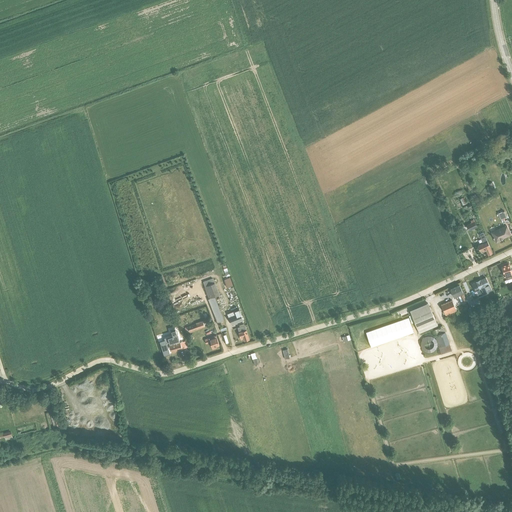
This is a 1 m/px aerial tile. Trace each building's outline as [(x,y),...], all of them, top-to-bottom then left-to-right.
[(476,193),(471,195),(476,205),(480,203),(476,193)] [(504,210),(498,212),(500,218),(506,216),(504,210)] [(471,222),(467,224),(469,230),(477,226),(474,219),(470,220),(471,222)] [(506,224),(491,231),(496,242),(500,240),(500,239),(510,234),(506,224)] [(483,242),(477,245),(480,250),(482,249),(482,250),(485,249),(487,254),(492,251),(483,231),(479,233),(483,242)] [(509,264),(502,266),(505,277),(506,276),(507,279),(511,277),(511,269),(511,270),(509,264)] [(213,277),(203,281),(205,286),(204,286),(212,307),(218,304),(222,303),(219,294),(220,294),(215,282),(214,282),(213,277)] [(225,279),(224,279),(227,287),(233,285),(230,277),(225,279)] [(476,281),(479,288),(480,288),(483,294),(492,290),(485,277),(476,281)] [(459,284),(450,288),(454,296),(458,295),(462,304),(467,302),(459,284)] [(477,297),(470,300),(472,306),(480,303),(477,297)] [(452,299),(441,303),(446,315),(457,310),(452,299)] [(411,314),(430,306),(428,302),(410,310),(411,314)] [(218,304),(212,307),(217,321),(224,318),(218,304)] [(430,306),(411,314),(419,332),(438,324),(430,306)] [(239,309),(228,314),(232,324),(244,320),(239,309)] [(409,317),(366,331),(371,346),(413,331),(409,317)] [(196,323),(185,327),(187,332),(189,331),(190,332),(205,326),(203,320),(196,322),(196,323)] [(245,324),(240,326),(237,327),(241,339),(244,338),(245,340),(249,338),(245,324)] [(436,338),(437,343),(441,353),(452,349),(445,331),(443,326),(433,330),(435,334),(434,335),(436,338)] [(216,334),(205,338),(206,343),(210,342),(212,347),(213,346),(214,348),(217,347),(216,345),(219,344),(216,334)] [(431,352),(434,350),(436,348),(437,345),(437,343),(436,338),(434,336),(431,335),(428,335),(425,336),(422,338),(421,341),(421,345),(422,348),(424,350),(427,352),(431,352)] [(185,346),(183,339),(182,338),(161,345),(164,354),(185,347),(185,346)] [(255,352),(251,353),(252,358),(253,358),(255,364),(259,363),(257,357),(257,356),(256,356),(255,352)] [(57,415),(51,416),(54,426),(59,425),(57,415)] [(0,438),(4,437),(4,438),(5,438),(6,441),(13,438),(10,431),(0,433),(0,438)]
